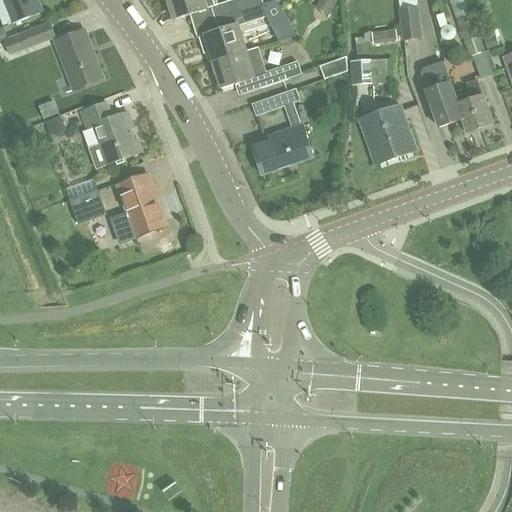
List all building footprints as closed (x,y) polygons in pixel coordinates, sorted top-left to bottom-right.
[(13,24),(42,13),(37,0),(1,0),(2,2),(4,2),(13,24)] [(208,10),(219,7),(216,0),(169,0),(176,20),(208,10)] [(235,14),(264,5),(262,0),(238,0),(219,7),(208,10),(211,21),(235,15),(235,14)] [(416,0),(400,0),(405,40),(421,38),(418,9),(416,0)] [(241,26),(254,22),(268,18),(264,5),(235,14),(235,15),(238,25),(206,35),(214,62),(247,52),(249,51),(241,26)] [(472,15),(458,19),(466,42),(480,37),(472,15)] [(10,56),(30,49),(57,40),(51,22),(4,40),(5,43),(2,45),(5,53),(8,52),(10,56)] [(403,38),(402,23),(374,25),(374,39),(403,38)] [(75,91),(103,81),(85,33),(57,43),(75,91)] [(267,73),(259,48),(249,51),(247,52),(214,62),(223,89),(236,85),(257,78),(262,89),(302,75),(297,62),(267,73)] [(481,80),(494,76),(485,53),(473,57),(481,80)] [(325,80),(348,72),(347,57),(320,67),(325,80)] [(388,65),(373,66),(373,61),(352,62),(354,87),(375,86),(390,86),(388,65)] [(458,105),(444,64),(431,68),(432,72),(421,76),(439,128),(463,120),(458,105)] [(472,100),(458,105),(463,120),(468,134),(493,125),(483,96),(477,80),(467,84),(472,100)] [(290,92),(253,105),(257,117),(285,107),(295,104),(290,92)] [(383,96),(367,101),(370,111),(386,106),(383,96)] [(90,129),(94,127),(101,146),(100,147),(91,150),(98,168),(98,170),(143,154),(139,143),(135,144),(131,131),(135,130),(129,114),(114,119),(109,104),(84,113),(90,129)] [(377,166),(417,151),(400,106),(360,120),(377,166)] [(314,158),(302,126),(254,143),(260,161),(259,162),(264,176),(314,158)] [(492,165),(494,173),(511,168),(511,163),(511,159),(492,165)] [(139,238),(166,228),(148,177),(121,187),(139,238)] [(374,202),(379,216),(419,202),(415,188),(374,202)] [(109,215),(100,190),(72,201),(80,225),(109,215)]
